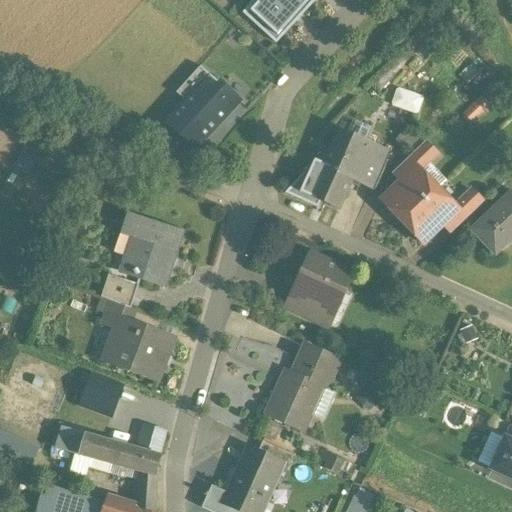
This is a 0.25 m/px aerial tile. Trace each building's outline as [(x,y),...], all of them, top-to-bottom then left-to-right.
[(253,0),(242,14),(275,45),(317,0),(253,0)] [(175,94),(185,104),(211,77),(201,67),(175,94)] [(167,124),(195,150),(239,103),(211,77),(185,104),(167,124)] [(398,91),(393,107),(418,113),(422,99),(398,91)] [(482,100),(467,114),(473,121),(488,107),(482,100)] [(376,149),(339,133),(324,166),(352,178),(351,179),(359,183),(371,154),(373,155),(376,149)] [(27,140),(16,170),(31,175),(42,145),(27,140)] [(424,144),(394,173),(403,182),(382,202),(402,223),(437,189),(422,174),(438,158),(424,144)] [(373,155),(371,154),(359,183),(375,190),(387,161),(373,155)] [(352,178),(324,166),(312,193),(321,197),(318,203),(337,211),(351,179),(352,178)] [(437,189),(402,223),(424,246),(445,225),(453,234),(483,205),(470,192),(454,207),(437,189)] [(511,194),(473,231),(497,256),(511,241),(511,194)] [(183,236),(128,217),(122,236),(134,241),(128,260),(139,281),(161,289),(170,261),(174,262),(183,236)] [(354,275),(316,257),(306,278),(303,277),(288,307),(329,326),(354,275)] [(138,290),(107,278),(100,298),(110,302),(130,310),(138,290)] [(130,310),(110,302),(105,314),(130,324),(134,311),(130,310)] [(130,324),(105,314),(101,326),(115,332),(103,364),(156,384),(172,340),(130,324)] [(339,360),(307,346),(293,376),(296,377),(292,387),(282,383),(267,416),(302,432),(322,389),(325,390),(339,360)] [(113,419),(126,384),(91,371),(78,407),(113,419)] [(0,430),(0,452),(33,465),(40,446),(0,430)] [(59,449),(79,454),(85,436),(64,431),(59,449)] [(85,436),(79,454),(79,456),(93,460),(98,461),(104,441),(85,436)] [(511,444),(504,440),(490,471),(511,481),(511,444)] [(161,455),(104,441),(98,461),(112,465),(140,473),(139,491),(155,496),(157,477),(161,455)] [(294,457),(262,442),(257,453),(275,461),(273,465),(281,468),(288,472),(294,457)] [(38,511),(76,511),(81,496),(90,468),(93,460),(79,456),(79,454),(59,449),(38,511)] [(251,450),(240,474),(237,473),(231,485),(236,487),(232,496),(227,506),(240,511),(254,511),(261,499),(266,501),(281,468),(273,465),(275,461),(257,453),(251,450)] [(358,467),(319,450),(315,461),(353,478),(358,467)] [(98,461),(93,460),(90,468),(110,474),(112,465),(98,461)] [(288,472),(281,468),(274,483),(281,486),(288,472)] [(369,511),(377,496),(357,487),(345,511),(369,511)] [(232,496),(211,488),(202,509),(207,511),(240,511),(227,506),(232,496)] [(154,511),(155,496),(139,491),(134,495),(133,507),(138,509),(145,511),(154,511)] [(102,511),(105,504),(81,496),(76,511),(102,511)] [(145,511),(138,509),(133,507),(122,503),(107,498),(105,504),(102,511),(145,511)]
